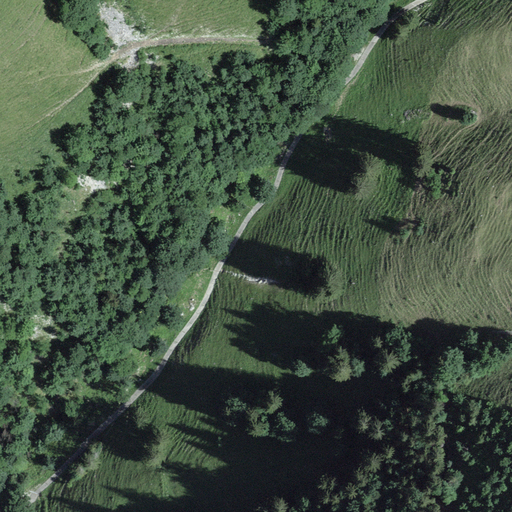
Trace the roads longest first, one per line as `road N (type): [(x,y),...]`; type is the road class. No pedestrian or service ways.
road 1 (track): [(26,511),(156,376),(251,211),(273,189),(288,149),(390,21),(427,0)]
road 2 (track): [(113,53),(144,35),(236,33),(315,50),(371,51)]
